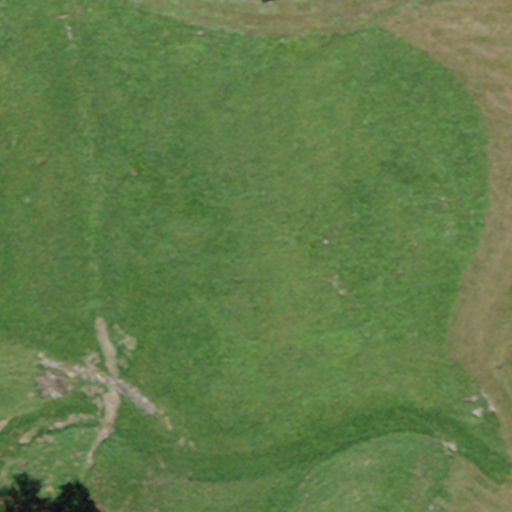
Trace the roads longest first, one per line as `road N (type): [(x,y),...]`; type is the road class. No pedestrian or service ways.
road 1 (track): [(0,436),(59,410),(103,407),(184,465),(239,467),(405,422),(444,432),(511,477)]
road 2 (track): [(171,0),(290,28),(391,0)]
